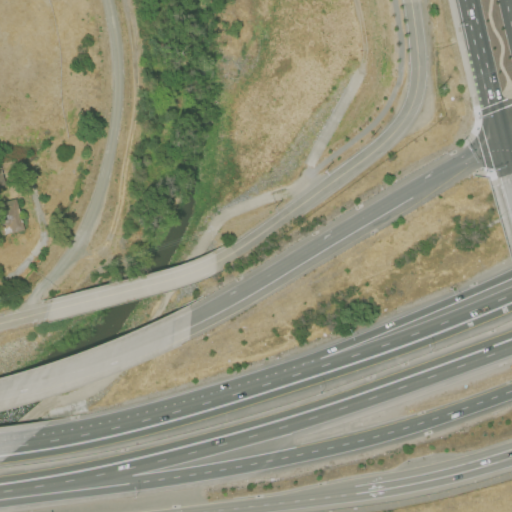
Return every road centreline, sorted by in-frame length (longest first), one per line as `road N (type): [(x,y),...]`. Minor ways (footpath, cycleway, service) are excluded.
road 1 (motorway): [(2,496),(328,414),(511,346)]
road 2 (motorway): [(2,496),(290,455),(511,392)]
road 3 (motorway): [(504,144),(189,321)]
road 4 (motorway): [(511,310),(417,347),(252,391)]
road 5 (motorway): [(252,391),(22,447)]
road 6 (motorway): [(189,321),(141,347),(0,391)]
road 7 (motorway): [(324,495),(511,455)]
road 8 (motorway): [(511,275),(341,359)]
road 9 (motorway): [(511,294),(341,359)]
road 10 (secondary): [(468,0),(504,144)]
